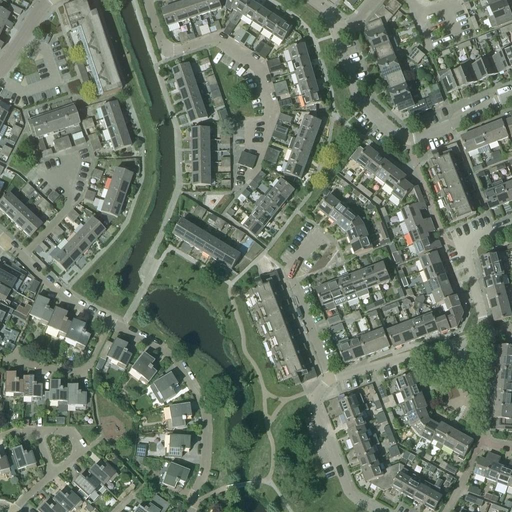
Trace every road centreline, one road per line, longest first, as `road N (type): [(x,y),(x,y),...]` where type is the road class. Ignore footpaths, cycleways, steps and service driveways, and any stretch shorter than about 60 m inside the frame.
road 1 (residential): [(329,379),(485,331),(463,247),(511,222)]
road 2 (tertiary): [(511,97),(405,139),(354,96),(334,29)]
road 3 (residential): [(109,321),(174,357),(205,412),(203,474),(188,511)]
road 4 (residential): [(318,234),(290,272),(329,379)]
road 5 (residential): [(329,379),(312,399),(347,491),(377,511)]
road 6 (residential): [(5,242),(62,293),(109,321)]
road 7 (residential): [(19,361),(87,369),(109,321)]
